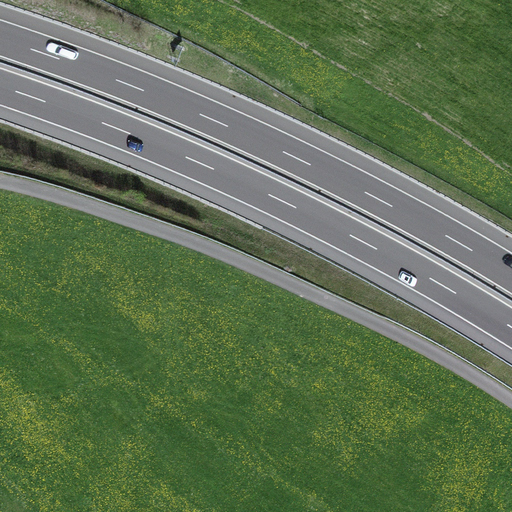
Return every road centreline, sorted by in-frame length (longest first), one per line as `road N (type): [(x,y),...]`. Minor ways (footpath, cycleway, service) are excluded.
road 1 (motorway): [(0,86),(202,164),(511,327)]
road 2 (motorway): [(511,276),(214,121),(0,39)]
road 3 (track): [(511,399),(361,315),(234,257),(0,180)]
